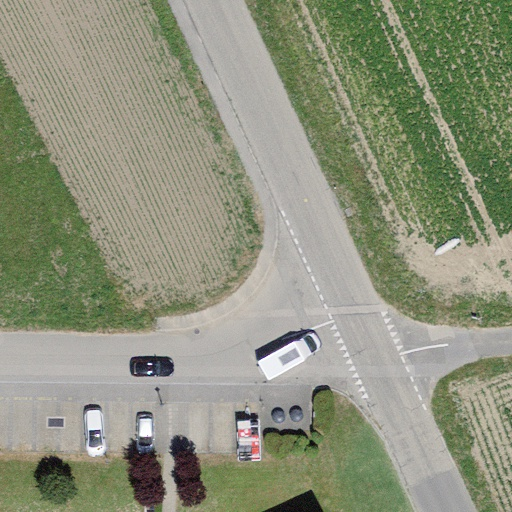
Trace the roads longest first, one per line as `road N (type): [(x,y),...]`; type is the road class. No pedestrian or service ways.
road 1 (residential): [(359,320),(179,363),(0,359)]
road 2 (unclassified): [(213,0),(359,320)]
road 3 (unclassified): [(373,353),(447,511)]
road 4 (residential): [(511,343),(373,353)]
